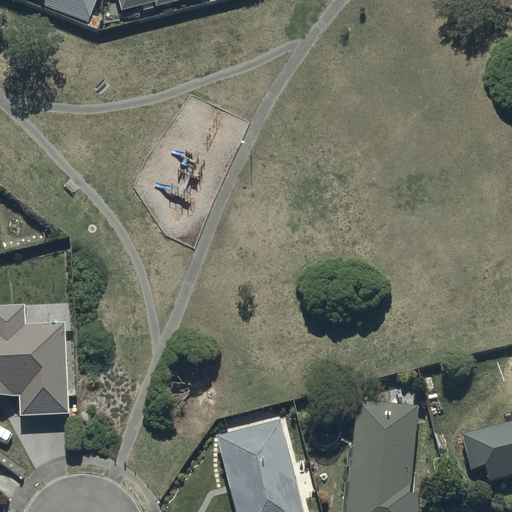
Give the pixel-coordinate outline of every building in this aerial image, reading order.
[(27,0),(41,5),(40,8),(83,24),(92,0),(27,0)] [(114,0),(118,15),(150,6),(152,12),(197,0),(114,0)] [(0,399),(16,400),(16,420),(63,419),(62,328),(20,329),(20,310),(0,310),(0,399)] [(354,402),(350,451),(343,454),(342,468),(345,471),(344,486),(341,487),(338,511),(414,511),(416,501),(407,500),(415,409),(354,402)] [(511,420),(455,434),(464,471),(480,467),(485,485),(511,478),(511,420)] [(298,511),(278,424),(213,440),(229,511),(298,511)]
